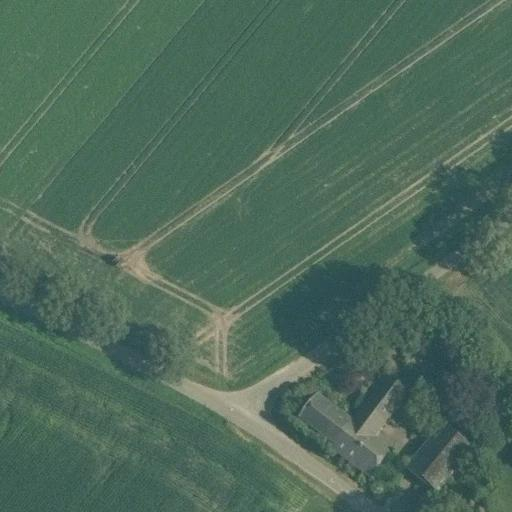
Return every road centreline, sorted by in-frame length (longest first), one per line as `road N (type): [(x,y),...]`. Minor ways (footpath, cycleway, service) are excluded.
road 1 (unclassified): [(232,414),(511,219)]
road 2 (unclassified): [(232,414),(0,294)]
road 3 (unclassified): [(372,511),(232,414)]
